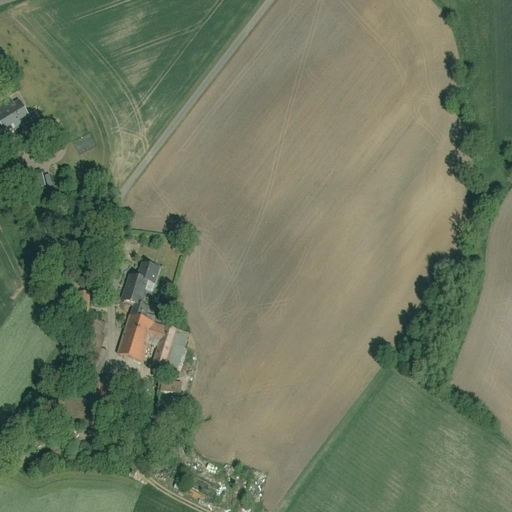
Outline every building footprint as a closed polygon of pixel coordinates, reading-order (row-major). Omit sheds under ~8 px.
[(0,109),(0,135),(3,141),(32,124),(18,99),(0,109)] [(127,280),(120,308),(143,314),(151,285),(127,280)] [(166,331),(165,336),(146,330),(147,326),(125,320),(114,358),(136,365),(143,342),(161,347),(155,370),(175,376),(187,337),(166,331)] [(92,382),(87,429),(122,432),(127,386),(92,382)] [(154,383),(153,398),(179,400),(180,385),(154,383)]
